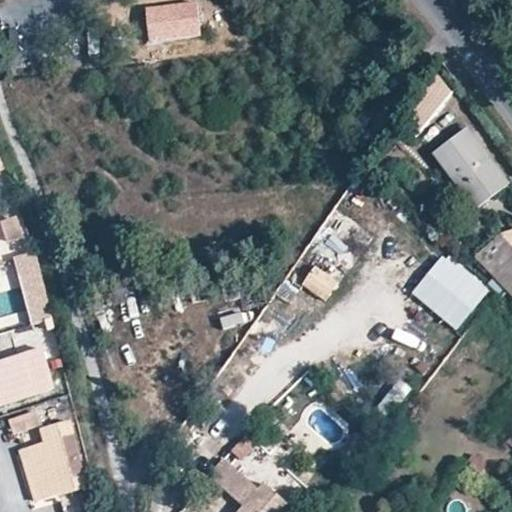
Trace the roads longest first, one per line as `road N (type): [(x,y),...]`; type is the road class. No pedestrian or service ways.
road 1 (unclassified): [(130,511),(70,286),(0,89)]
road 2 (unknown): [(177,511),(212,445),(317,330),(357,307),(382,304),(452,350)]
road 3 (unclassified): [(511,117),(425,0)]
